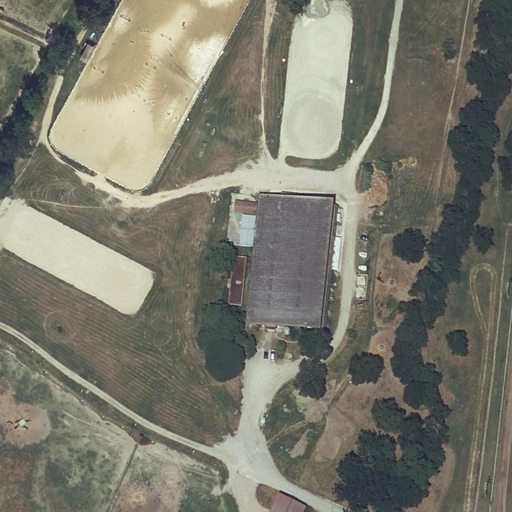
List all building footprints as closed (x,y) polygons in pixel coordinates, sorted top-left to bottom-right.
[(95,44),(88,40),(79,56),(87,60),(95,44)] [(390,171),(371,168),(366,208),(384,205),(390,171)] [(318,204),(258,198),(243,328),(306,335),(318,204)] [(255,214),(256,202),(235,201),(234,213),(255,214)] [(338,206),(318,204),(306,335),(324,337),(324,330),(326,330),(338,206)] [(230,257),(228,306),(243,306),(245,257),(230,257)] [(304,511),(306,510),(278,496),(270,511),(304,511)]
